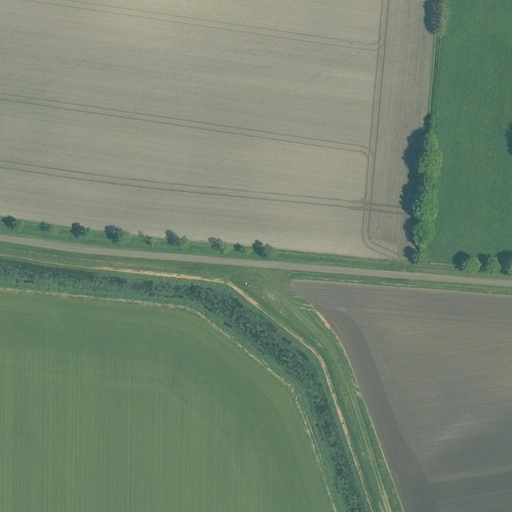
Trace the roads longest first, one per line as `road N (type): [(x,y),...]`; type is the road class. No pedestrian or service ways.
road 1 (unclassified): [(511,284),(0,238)]
road 2 (track): [(389,511),(330,349),(272,265)]
